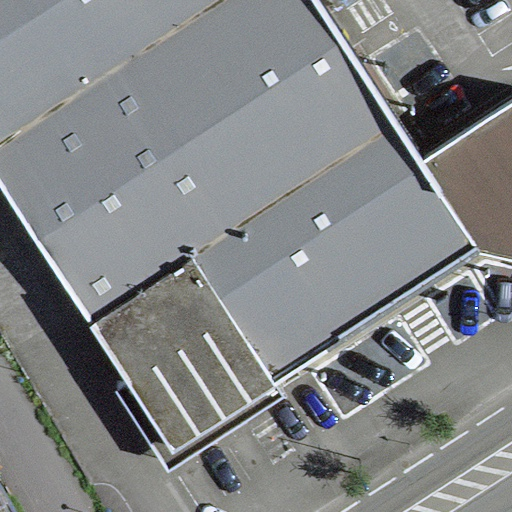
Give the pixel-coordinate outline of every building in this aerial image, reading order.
[(140,0),(0,91),(0,128),(200,0),(140,0)] [(0,0),(0,91),(140,0),(0,0)] [(322,0),(200,0),(0,128),(0,168),(130,370),(116,379),(167,459),(283,385),(274,371),(325,338),(254,228),(407,130),(322,0)] [(511,95),(422,155),(478,240),(511,247),(511,95)] [(478,240),(422,155),(407,130),(254,228),(325,338),(478,240)]
